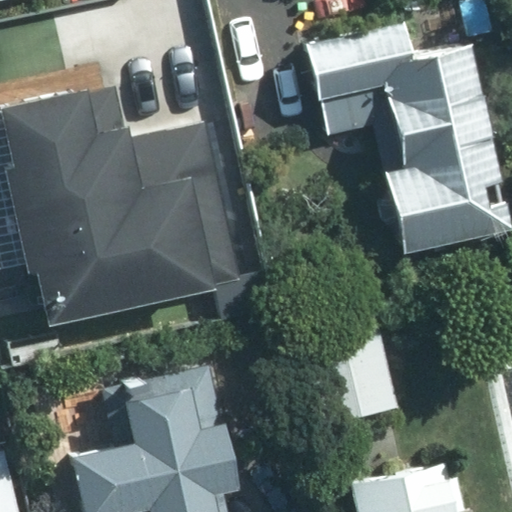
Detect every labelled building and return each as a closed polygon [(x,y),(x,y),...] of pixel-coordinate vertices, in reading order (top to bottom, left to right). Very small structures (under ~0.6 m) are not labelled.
[(489,216),(449,33),(390,47),(382,11),(286,33),(296,85),(305,83),(314,124),(359,114),(369,157),(361,159),(378,240),(489,216)] [(113,64),(0,88),(0,127),(38,304),(239,261),(205,103),(125,120),(113,64)] [(367,324),(279,343),(285,376),(299,373),(313,430),(335,424),(332,408),(383,397),(367,324)] [(218,475),(193,361),(79,386),(90,435),(46,444),(60,507),(67,505),(68,511),(216,511),(209,478),(218,475)] [(434,511),(433,505),(445,502),(438,472),(427,475),(423,456),(331,476),(338,511),(434,511)]
